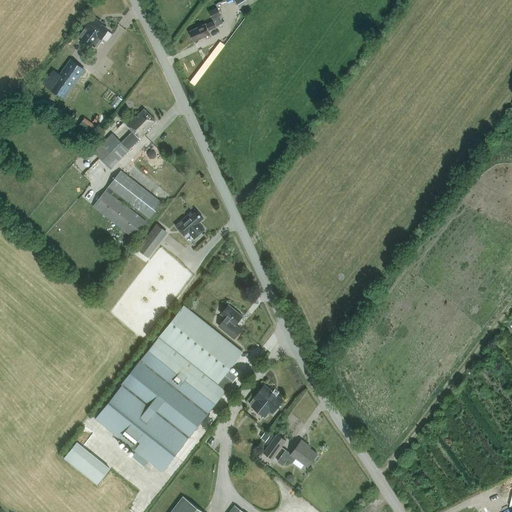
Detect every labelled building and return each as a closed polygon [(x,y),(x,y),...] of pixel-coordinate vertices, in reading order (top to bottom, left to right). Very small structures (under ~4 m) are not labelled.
[(211,33),(209,30),(217,26),(217,25),(224,22),(220,14),(221,14),(218,7),(210,11),(214,20),(207,24),(206,23),(197,27),(198,28),(190,31),(195,40),(201,37),(202,38),(211,33)] [(83,37),(83,38),(91,44),(92,44),(95,46),(101,38),(107,29),(98,22),(99,21),(93,16),(86,27),(80,35),(83,37)] [(71,59),(68,64),(56,80),(51,88),(64,97),(76,80),(85,69),(71,59)] [(112,134),(93,153),(109,169),(128,151),(140,139),(148,130),(147,129),(155,121),(143,110),(136,118),(134,116),(125,125),(132,131),(120,143),(117,140),(112,134)] [(84,116),(78,123),(90,132),(95,125),(84,116)] [(148,153),(148,156),(150,158),(153,158),(156,156),(156,153),(153,150),(150,150),(148,153)] [(133,238),(145,222),(111,196),(114,192),(148,219),(161,203),(120,171),(93,206),(133,238)] [(198,222),(203,218),(196,211),(193,214),(190,211),(175,226),(185,238),(189,234),(194,239),(204,229),(198,222)] [(168,232),(156,224),(137,249),(148,257),(168,232)] [(229,305),(222,314),(227,318),(222,324),(227,328),(225,329),(235,337),(242,329),(236,324),(243,315),(229,305)] [(122,385),(96,417),(162,471),(235,381),(225,374),(243,351),(185,307),(185,306),(123,386),(122,385)] [(265,417),(270,410),(273,412),(283,399),(265,385),(250,403),(252,405),(251,406),(265,417)] [(260,438),(266,442),(270,436),(265,432),(260,438)] [(263,452),(273,459),(286,441),(277,434),(276,434),(263,452)] [(95,483),(108,467),(74,440),(61,457),(95,483)] [(318,453),(307,445),(307,444),(302,440),(291,453),(286,450),(278,461),(284,464),(288,458),(294,462),(298,457),(309,465),(318,453)] [(144,466),(149,460),(137,450),(132,456),(144,466)] [(203,511),(183,496),(170,511),(203,511)]
